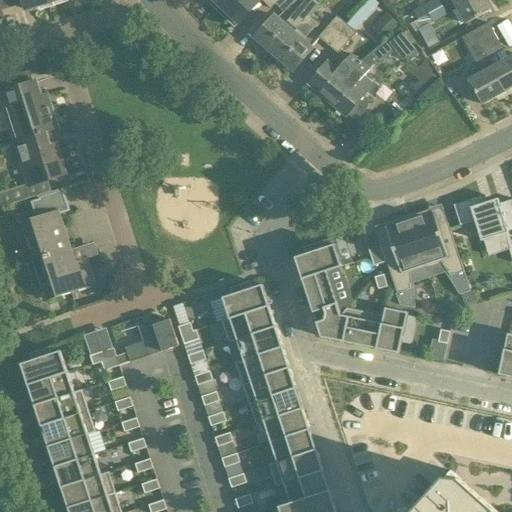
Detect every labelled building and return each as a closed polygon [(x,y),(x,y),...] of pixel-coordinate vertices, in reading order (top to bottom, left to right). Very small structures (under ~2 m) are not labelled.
[(0,0),(0,18),(3,17),(1,12),(12,8),(9,0),(0,0)] [(52,2),(51,0),(9,0),(12,8),(23,5),(25,10),(52,2)] [(222,0),(217,5),(238,24),(261,0),(271,10),(280,0),(222,0)] [(298,0),(281,0),(275,5),(283,14),(298,0)] [(308,17),(319,4),(318,4),(321,0),(315,0),(315,1),(313,0),(304,0),(287,22),(296,29),(308,16),(308,17)] [(372,0),(366,0),(346,24),(347,25),(328,46),(337,54),(356,32),(354,31),(377,4),(372,0)] [(437,0),(434,0),(424,5),(429,14),(442,7),(437,0)] [(484,0),(454,0),(453,1),(465,24),(491,10),(484,0)] [(434,22),(446,15),(442,7),(429,14),(434,22)] [(384,40),(398,26),(385,13),(371,27),(384,40)] [(274,55),(294,33),(275,16),(255,39),(274,55)] [(306,37),(317,24),(308,17),(308,16),(296,29),(306,37)] [(336,16),(318,37),(328,46),(347,25),(346,24),(336,16)] [(511,25),(509,19),(498,24),(508,46),(511,43),(511,25)] [(511,56),(508,58),(488,23),(472,32),(505,92),(511,88),(511,56)] [(368,101),(363,97),(365,94),(356,86),(377,61),(380,64),(395,51),(403,61),(406,59),(409,62),(419,54),(402,33),(400,34),(397,30),(376,48),(361,62),(360,63),(327,101),(346,117),(348,114),(353,118),(359,118),(368,107),(368,101)] [(481,105),(505,92),(472,32),(462,38),(481,73),(468,80),(481,105)] [(294,33),(274,55),(293,72),(312,49),(294,33)] [(337,70),(328,62),(308,85),(327,101),(360,63),(361,62),(351,54),(337,70)] [(427,62),(412,70),(420,87),(436,80),(427,62)] [(0,97),(14,142),(41,134),(57,129),(45,94),(40,95),(35,82),(33,83),(29,71),(0,80),(0,97)] [(414,102),(409,96),(399,104),(404,110),(414,102)] [(41,134),(14,142),(29,187),(65,175),(55,143),(45,147),(41,134)] [(0,206),(1,209),(29,199),(25,186),(0,194),(0,206)] [(57,194),(25,204),(28,212),(16,216),(18,225),(22,224),(34,261),(27,264),(36,290),(43,288),(47,301),(94,286),(86,259),(75,263),(58,212),(62,211),(57,194)] [(480,197),(454,206),(460,226),(475,222),(481,241),(484,241),(507,233),(511,247),(509,248),(509,250),(511,259),(511,200),(499,204),(498,200),(483,204),(480,197)] [(409,215),(408,216),(424,265),(439,260),(447,272),(448,272),(450,276),(454,275),(460,292),(461,292),(460,288),(468,286),(469,289),(470,289),(448,224),(438,227),(433,229),(428,214),(428,213),(421,215),(420,212),(409,216),(409,215)] [(399,306),(403,306),(413,308),(407,291),(411,289),(410,270),(424,265),(408,216),(407,216),(407,217),(396,220),(397,223),(390,226),(391,227),(396,242),(390,243),(383,246),(382,246),(381,246),(384,253),(387,262),(391,273),(397,293),(395,294),(399,306)] [(376,231),(364,235),(371,257),(383,254),(376,231)] [(302,280),(327,272),(342,267),(334,245),(325,248),(323,241),(303,247),(305,254),(295,258),(302,280)] [(383,254),(371,257),(374,265),(386,261),(383,254)] [(313,315),(338,307),(327,272),(302,280),(313,315)] [(376,278),(379,291),(387,289),(383,276),(376,278)] [(230,319),(269,306),(262,285),(252,288),(249,282),(230,288),(232,295),(223,298),(230,319)] [(222,321),(228,342),(276,326),(269,306),(230,319),(222,321)] [(338,307),(313,315),(321,338),(343,342),(346,330),(342,318),(338,307)] [(377,349),(399,354),(408,313),(385,308),(383,316),(377,349)] [(350,309),(342,318),(346,330),(343,342),(377,349),(383,316),(350,309)] [(144,342),(126,348),(130,362),(179,346),(179,345),(170,319),(161,322),(159,317),(138,324),(144,342)] [(184,344),(199,339),(196,330),(193,332),(190,323),(178,327),(184,344)] [(276,326),(236,339),(243,360),(283,347),(276,326)] [(450,332),(440,330),(438,342),(447,344),(450,332)] [(511,377),(511,334),(508,334),(499,375),(511,377)] [(28,385),(67,372),(61,351),(52,354),(49,347),(29,354),(32,361),(21,364),(28,385)] [(235,362),(242,383),(289,368),(283,347),(243,360),(235,362)] [(119,366),(119,365),(114,348),(90,356),(93,365),(102,362),(104,371),(119,366)] [(191,365),(206,360),(203,351),(188,356),(191,365)] [(249,404),(296,388),(289,368),(242,383),(249,404)] [(198,387),(213,382),(210,371),(195,377),(198,387)] [(35,406),(74,393),(67,372),(28,385),(35,406)] [(111,393),(127,388),(123,377),(108,382),(111,393)] [(256,425),(263,422),(303,409),(296,388),(249,404),(256,425)] [(35,406),(41,427),(89,411),(82,390),(74,393),(35,406)] [(205,408),(220,403),(217,392),(202,397),(205,408)] [(118,413),(133,408),(130,398),(115,403),(118,413)] [(263,422),(270,442),(310,429),(303,409),(263,422)] [(48,447),(95,432),(89,411),(41,427),(48,447)] [(212,428),(227,423),(223,412),(208,417),(212,428)] [(125,432),(140,427),(137,418),(122,424),(125,432)] [(270,442),(277,462),(316,449),(310,429),(270,442)] [(55,468),(94,455),(88,434),(95,432),(48,447),(55,468)] [(218,449),(233,444),(230,433),(215,438),(218,449)] [(128,444),(132,454),(147,449),(143,439),(128,444)] [(284,484),(323,471),(316,449),(277,462),(269,465),(276,486),(284,484)] [(225,469),(240,464),(237,454),(222,459),(225,469)] [(109,472),(101,475),(94,455),(55,468),(62,488),(109,473),(109,472)] [(138,475),(154,470),(150,459),(135,465),(138,475)] [(455,470),(417,511),(502,511),(496,506),(489,500),(491,498),(482,494),(474,487),(469,479),(467,481),(455,470)] [(329,494),(331,493),(323,471),(284,484),(290,503),(279,507),(279,509),(329,493),(329,494)] [(62,488),(68,509),(116,493),(109,473),(62,488)] [(232,490),(247,485),(244,474),(228,479),(232,490)] [(145,495),(160,490),(157,480),(142,485),(145,495)] [(69,511),(121,511),(116,493),(68,509),(69,511)] [(336,511),(331,493),(329,494),(329,493),(279,509),(280,511),(336,511)] [(239,510),(254,505),(250,495),(235,500),(239,510)] [(150,511),(164,511),(167,511),(164,501),(149,506),(150,511)]
